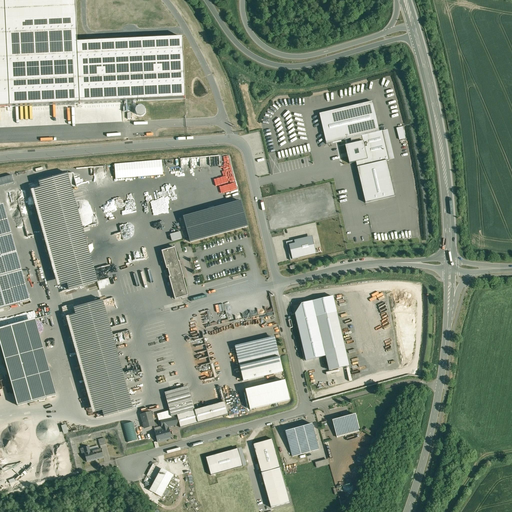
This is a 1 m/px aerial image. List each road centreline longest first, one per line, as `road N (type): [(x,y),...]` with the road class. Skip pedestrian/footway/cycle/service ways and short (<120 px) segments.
road 1 (unclassified): [(277,284),(238,142),(0,158)]
road 2 (trunk): [(205,0),(248,54),(281,67),(415,33)]
road 3 (secondary): [(415,33),(442,159),(450,266)]
road 4 (secondary): [(448,305),(440,385),(407,511)]
road 5 (trunk): [(386,33),(284,56),(252,36),(242,0)]
road 6 (unclassified): [(450,266),(385,263),(277,284)]
road 7 (unclassified): [(306,409),(277,284)]
